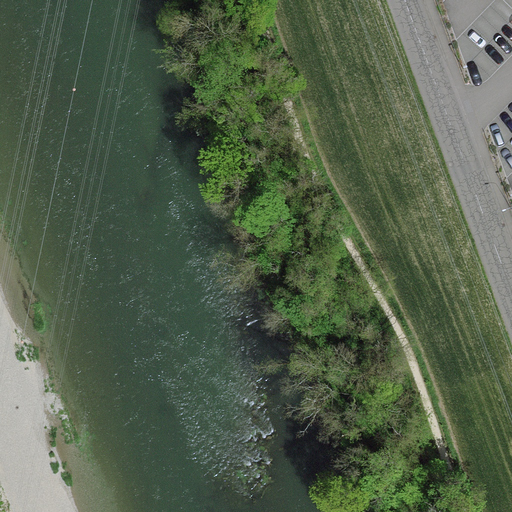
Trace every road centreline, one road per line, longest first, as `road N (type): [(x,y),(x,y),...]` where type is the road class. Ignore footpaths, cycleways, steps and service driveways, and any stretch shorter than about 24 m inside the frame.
road 1 (track): [(460,511),(412,365),(306,167),(250,0)]
road 2 (unclassified): [(404,0),(511,287)]
